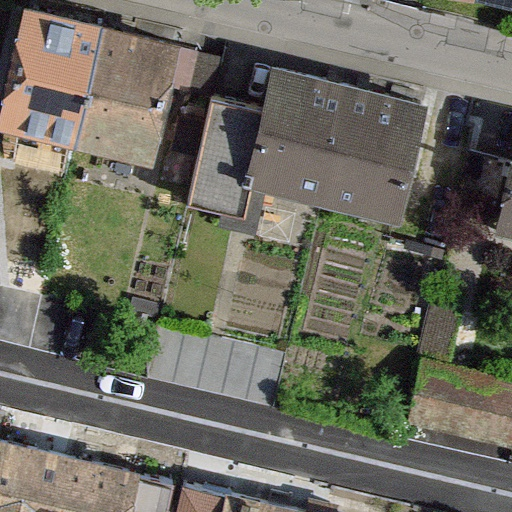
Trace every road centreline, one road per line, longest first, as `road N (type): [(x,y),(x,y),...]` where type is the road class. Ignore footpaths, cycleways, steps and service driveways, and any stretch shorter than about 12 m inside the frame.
road 1 (residential): [(511,490),(0,370)]
road 2 (tertiary): [(511,54),(287,0)]
